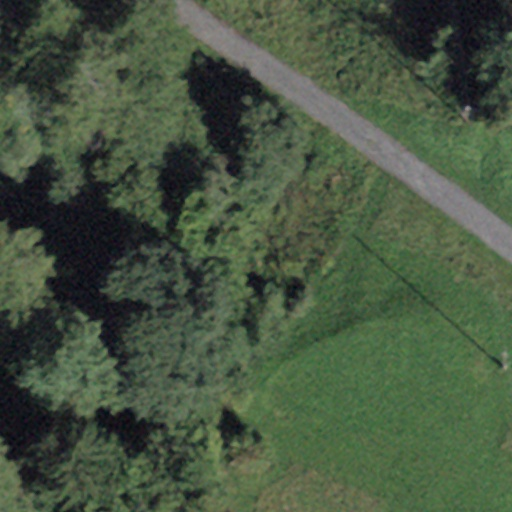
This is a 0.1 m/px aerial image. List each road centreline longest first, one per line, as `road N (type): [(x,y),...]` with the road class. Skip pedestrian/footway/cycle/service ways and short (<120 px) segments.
road 1 (track): [(257,64),(511,259)]
road 2 (track): [(257,64),(152,0)]
